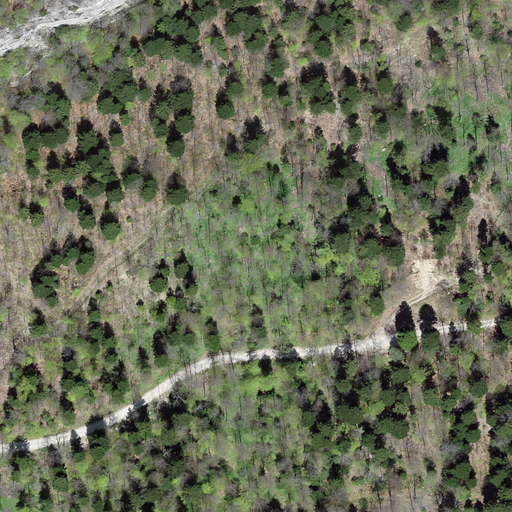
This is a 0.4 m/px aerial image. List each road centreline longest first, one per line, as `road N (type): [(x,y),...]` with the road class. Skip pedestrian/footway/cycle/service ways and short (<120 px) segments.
road 1 (track): [(511,319),(202,363),(88,429),(0,447)]
road 2 (track): [(0,366),(12,340),(55,324),(303,75),(359,54)]
road 3 (track): [(370,341),(389,318),(457,280),(511,197)]
road 4 (track): [(511,485),(478,498),(403,493),(316,511)]
